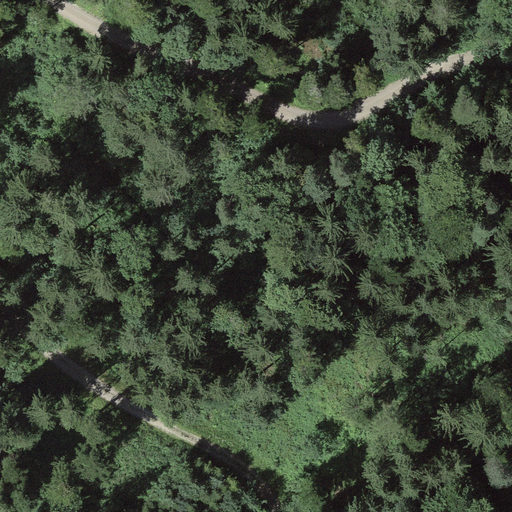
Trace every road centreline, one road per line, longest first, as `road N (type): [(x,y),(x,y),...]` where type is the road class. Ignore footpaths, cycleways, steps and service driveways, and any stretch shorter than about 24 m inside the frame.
road 1 (track): [(69,0),(199,68),(295,104),(356,113),(461,60),(511,46)]
road 2 (track): [(0,310),(74,376),(194,438),(260,481),(287,511)]
